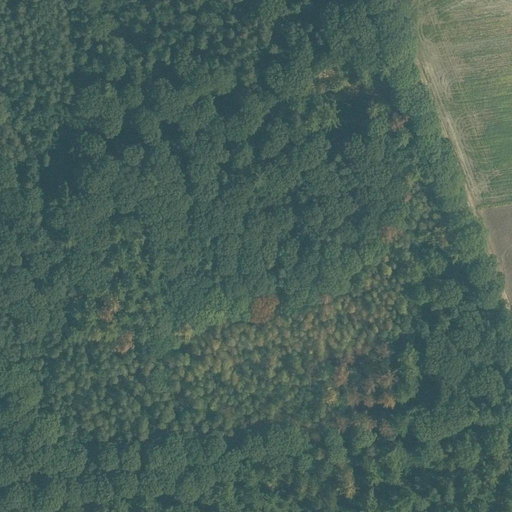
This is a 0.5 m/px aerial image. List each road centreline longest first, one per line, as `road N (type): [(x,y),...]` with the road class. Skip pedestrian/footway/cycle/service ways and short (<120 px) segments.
road 1 (track): [(0,464),(511,411)]
road 2 (track): [(402,0),(511,300)]
